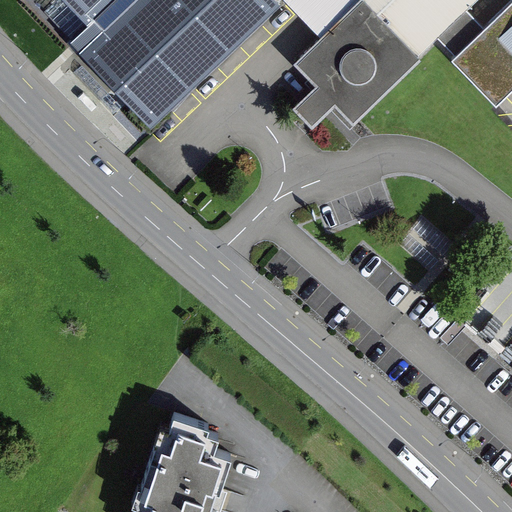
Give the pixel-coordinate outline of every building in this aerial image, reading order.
[(80,50),(151,125),(281,2),(279,0),(42,0),(85,44),(80,50)] [(360,0),(298,61),(319,82),(296,104),(313,121),(337,99),(354,116),(441,34),(467,8),(475,0),(360,0)] [(496,102),(511,86),(511,1),(486,28),(467,8),(441,34),(457,51),(452,57),(496,102)] [(402,511),(212,338),(196,357),(277,431),(360,507),(364,511),(402,511)] [(213,424),(177,412),(166,445),(157,442),(138,499),(146,502),(142,511),(216,511),(218,509),(212,507),(218,489),(223,491),(236,453),(220,447),(224,434),(211,430),(213,424)]
